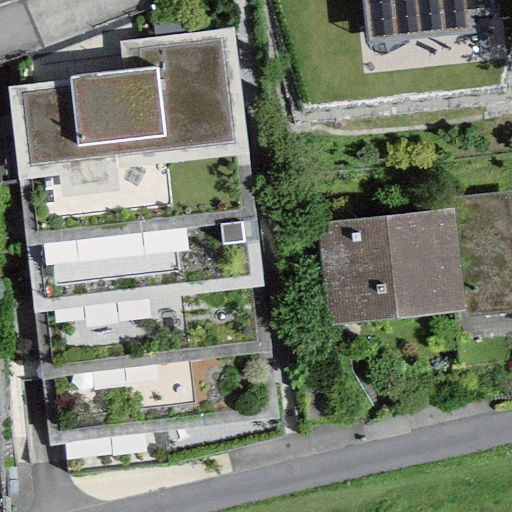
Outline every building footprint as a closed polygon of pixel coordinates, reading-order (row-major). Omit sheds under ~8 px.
[(486,0),(413,0),(416,29),(488,21),(486,0)] [(122,87),(17,99),(24,169),(241,146),(228,39),(118,51),(122,87)] [(241,146),(24,169),(31,244),(250,223),(241,146)] [(456,213),(466,315),(469,345),(511,341),(511,228),(510,208),(456,213)] [(330,328),(466,315),(456,213),(320,227),(330,328)] [(250,223),(31,244),(38,315),(258,291),(250,223)] [(258,291),(38,315),(46,380),(157,367),(264,354),(258,291)] [(264,354),(157,367),(165,430),(272,417),(264,354)] [(165,430),(157,367),(46,380),(53,444),(165,430)]
